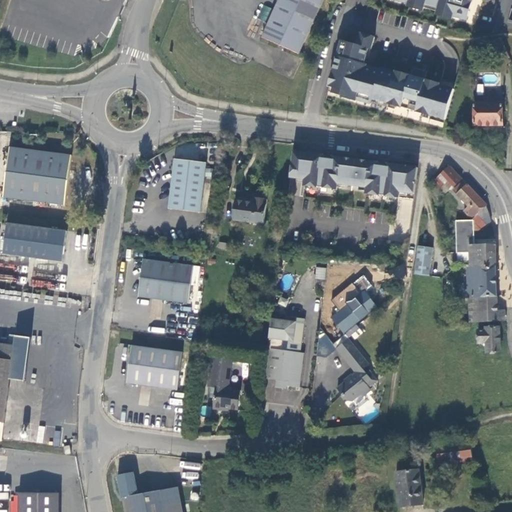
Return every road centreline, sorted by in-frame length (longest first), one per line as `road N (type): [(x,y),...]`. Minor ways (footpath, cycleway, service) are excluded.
road 1 (tertiary): [(511,233),(495,187),(455,153),(225,122)]
road 2 (unclassified): [(116,199),(91,402),(105,511)]
